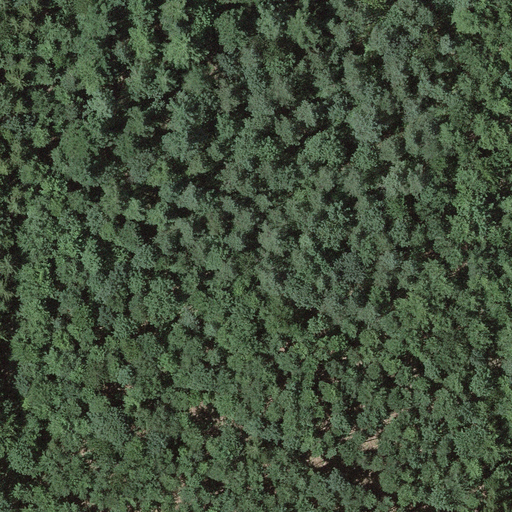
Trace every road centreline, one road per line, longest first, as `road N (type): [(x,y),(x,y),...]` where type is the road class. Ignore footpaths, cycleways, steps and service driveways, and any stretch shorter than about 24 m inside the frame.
road 1 (track): [(52,0),(30,195),(18,511)]
road 2 (track): [(511,455),(485,209),(511,137)]
